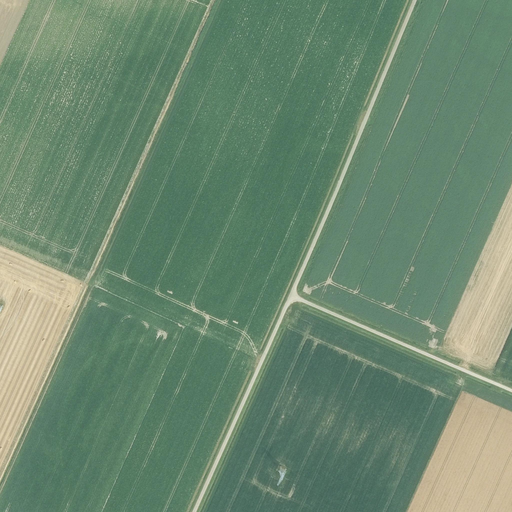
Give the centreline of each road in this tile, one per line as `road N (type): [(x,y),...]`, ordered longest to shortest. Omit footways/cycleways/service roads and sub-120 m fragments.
road 1 (unclassified): [(290,295),(416,0)]
road 2 (unclassified): [(511,391),(290,295)]
road 3 (unclassified): [(192,511),(290,295)]
